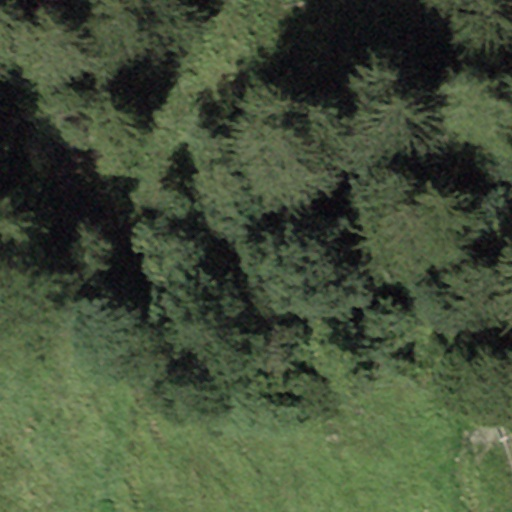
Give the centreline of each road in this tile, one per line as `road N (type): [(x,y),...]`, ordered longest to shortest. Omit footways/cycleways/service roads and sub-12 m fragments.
road 1 (track): [(511,507),(477,440),(364,274),(269,0)]
road 2 (track): [(205,0),(140,257),(108,511)]
